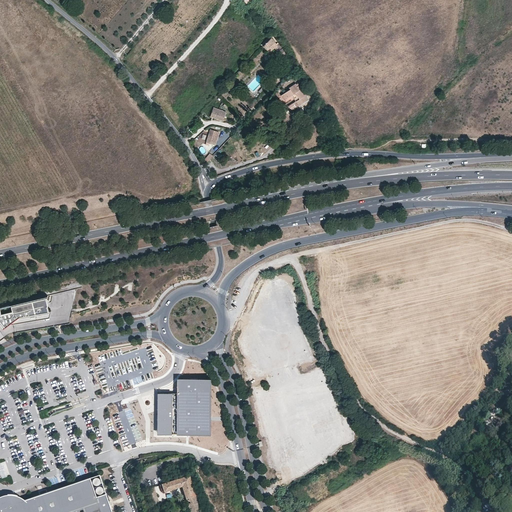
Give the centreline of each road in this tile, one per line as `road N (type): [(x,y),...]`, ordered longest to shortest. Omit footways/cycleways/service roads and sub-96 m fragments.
road 1 (residential): [(223,320),(236,313),(255,271),(292,260),(337,380),(397,433),(475,467),(496,511)]
road 2 (primary): [(0,283),(376,200)]
road 3 (primary): [(345,183),(0,253)]
road 4 (secondary): [(221,308),(229,278),(266,250),(443,213),(509,209)]
road 5 (secondary): [(511,153),(317,155),(213,182)]
road 6 (residential): [(49,0),(112,52),(201,171)]
road 7 (secondary): [(265,511),(239,394),(217,338)]
road 8 (secondary): [(196,350),(225,387),(253,511)]
road 9 (tertiary): [(0,367),(74,345),(149,333),(168,338)]
road 10 (primary): [(511,157),(357,175),(345,183)]
road 11 (tertiary): [(163,313),(0,354)]
road 12 (trunk): [(511,174),(345,183)]
road 13 (trunk): [(376,200),(511,186)]
road 14 (primary): [(376,200),(509,209)]
road 15 (track): [(148,96),(225,0)]
